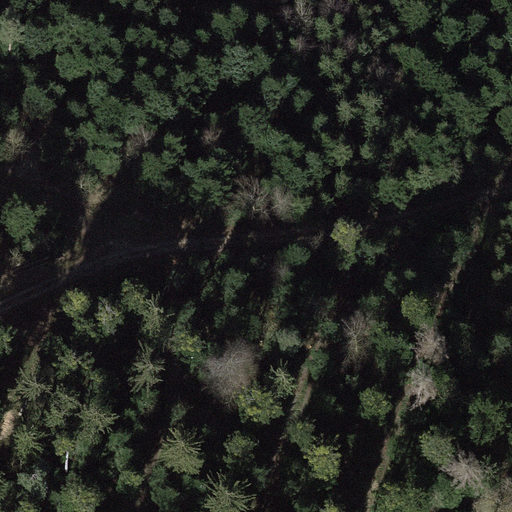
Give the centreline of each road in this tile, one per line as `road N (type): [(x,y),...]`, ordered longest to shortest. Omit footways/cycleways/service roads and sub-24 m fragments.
road 1 (track): [(156,250),(331,235),(436,217),(511,193)]
road 2 (track): [(0,194),(156,250)]
road 3 (track): [(0,297),(156,250)]
